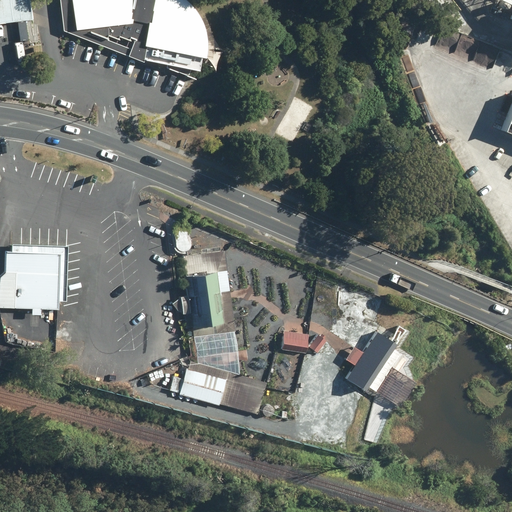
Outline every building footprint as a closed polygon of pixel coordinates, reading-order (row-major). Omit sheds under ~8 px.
[(0,0),(0,22),(32,19),(29,0),(0,0)] [(58,0),(62,31),(142,62),(143,61),(198,72),(201,59),(203,59),(205,52),(205,46),(205,40),(204,35),(202,29),(200,23),(198,18),(195,13),(191,8),(187,4),(183,0),(58,0)] [(511,81),(496,121),(511,127),(511,81)] [(173,226),(172,228),(175,243),(175,245),(177,247),(178,249),(180,249),(182,250),(185,249),(187,249),(188,247),(190,245),(190,243),(190,241),(188,226),(187,224),(186,222),(184,221),(183,220),(180,220),(178,220),(176,221),(175,222),(174,224),(173,226)] [(23,304),(23,311),(31,311),(32,305),(49,305),(49,297),(57,297),(59,243),(3,241),(3,248),(0,248),(0,303),(15,304),(15,308),(21,308),(21,304),(23,304)] [(196,361),(189,359),(183,381),(172,377),(168,390),(217,403),(218,402),(256,413),(265,381),(239,373),(223,249),(181,254),(187,295),(179,296),(171,303),(177,310),(181,309),(181,312),(183,311),(184,319),(191,318),(196,361)] [(414,311),(410,318),(417,322),(421,315),(414,311)] [(353,344),(344,357),(354,363),(345,377),(372,395),(375,390),(398,405),(415,379),(396,367),(404,354),(392,346),(395,341),(376,329),(375,331),(366,325),(357,338),(366,344),(362,350),(353,344)] [(283,329),(280,347),(305,351),(308,332),(283,329)]
